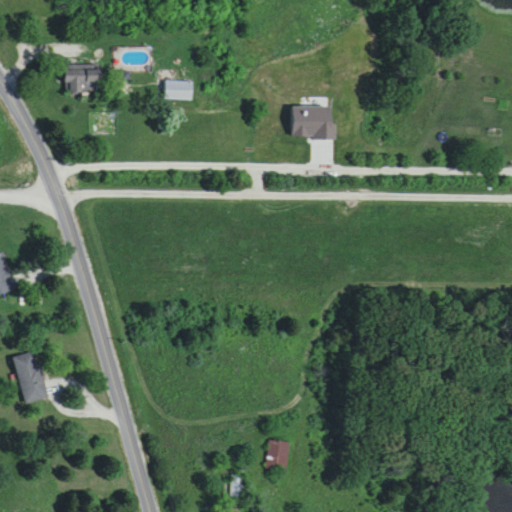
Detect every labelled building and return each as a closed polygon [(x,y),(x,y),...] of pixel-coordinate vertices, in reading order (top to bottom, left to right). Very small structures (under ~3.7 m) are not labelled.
[(65,94),(98,95),(99,72),(65,72),(65,94)] [(191,83),(163,83),(163,103),(191,103),(191,83)] [(0,295),(13,293),(3,254),(0,254),(0,295)] [(25,405),(47,399),(36,352),(13,358),(25,405)] [(267,470),(288,472),(291,443),(270,441),(267,470)] [(243,500),(243,476),(225,476),(225,500),(243,500)]
